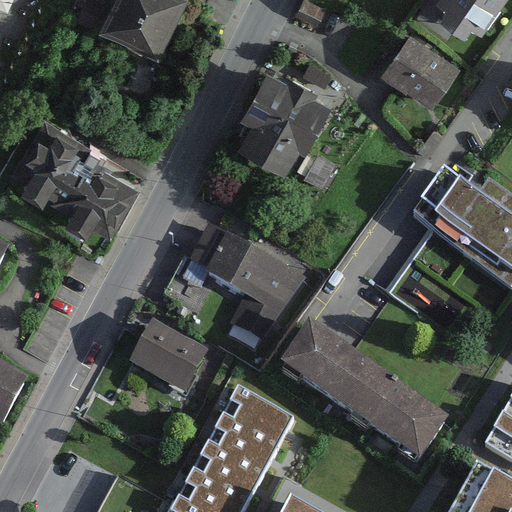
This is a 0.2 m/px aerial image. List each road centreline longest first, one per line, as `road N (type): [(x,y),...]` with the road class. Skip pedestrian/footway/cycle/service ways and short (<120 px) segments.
road 1 (residential): [(0,506),(265,0)]
road 2 (residential): [(511,47),(326,320)]
